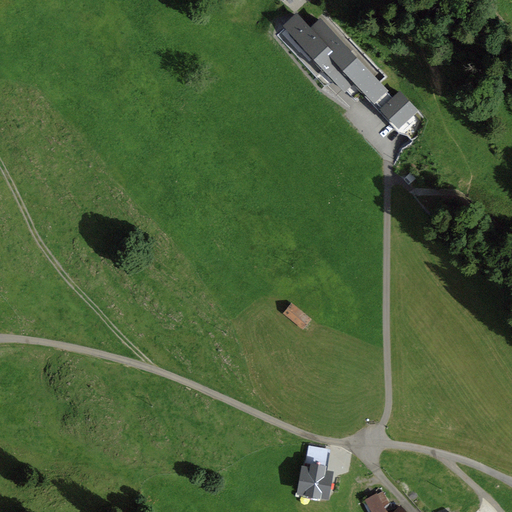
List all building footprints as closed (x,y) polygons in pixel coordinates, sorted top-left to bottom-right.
[(389,90),(305,9),(286,28),(371,109),(389,90)] [(422,116),(404,100),(392,113),(410,129),(422,116)] [(316,324),(296,307),(287,317),(307,334),(316,324)] [(310,471),(302,469),(296,499),(328,504),(334,475),(325,473),(326,469),(311,466),(310,471)] [(399,511),(390,511),(381,495),(368,503),(373,511),(406,511),(404,510),(399,511)]
